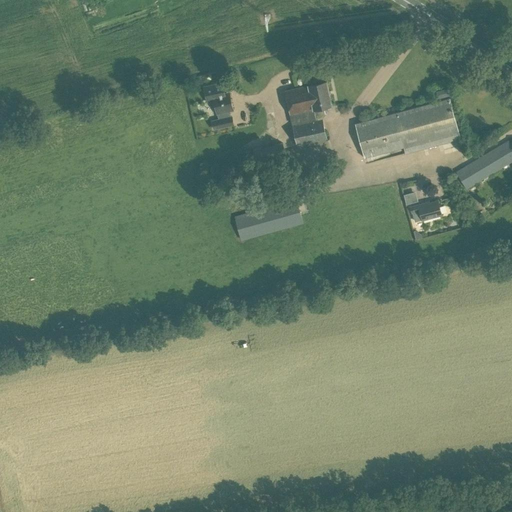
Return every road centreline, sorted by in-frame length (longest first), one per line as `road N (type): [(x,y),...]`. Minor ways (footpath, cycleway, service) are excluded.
road 1 (unclassified): [(511,494),(379,511)]
road 2 (secondary): [(511,70),(400,0)]
